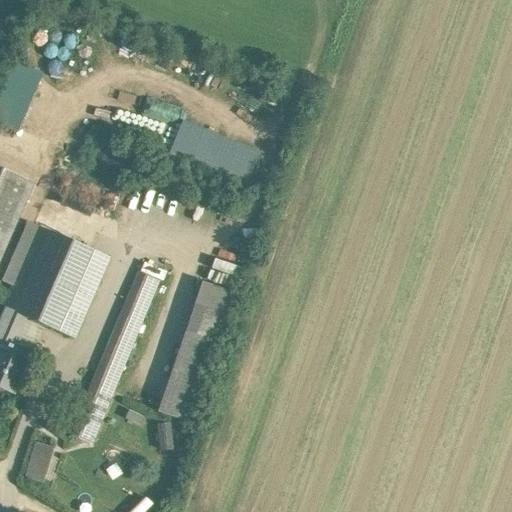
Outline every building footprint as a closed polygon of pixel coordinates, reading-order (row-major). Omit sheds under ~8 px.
[(17,59),(0,98),(0,119),(22,130),(48,73),(17,59)] [(248,184),(262,148),(191,120),(177,156),(248,184)] [(97,152),(97,159),(100,166),(106,170),(113,171),(120,169),(125,164),(127,157),(126,150),(121,144),(115,141),(107,142),(101,146),(97,152)] [(0,170),(0,253),(30,183),(0,170)] [(108,258),(37,227),(8,295),(3,307),(23,316),(73,338),(108,258)] [(158,280),(140,272),(73,435),(91,442),(158,280)] [(23,316),(3,307),(8,295),(7,295),(0,311),(0,343),(11,347),(12,346),(10,345),(23,316)] [(184,332),(194,336),(219,344),(232,307),(197,295),(184,332)] [(194,336),(167,413),(193,422),(219,344),(194,336)] [(29,355),(11,347),(0,343),(0,388),(12,393),(29,355)] [(173,422),(161,423),(162,449),(174,448),(173,422)] [(34,440),(27,477),(49,481),(56,445),(34,440)]
